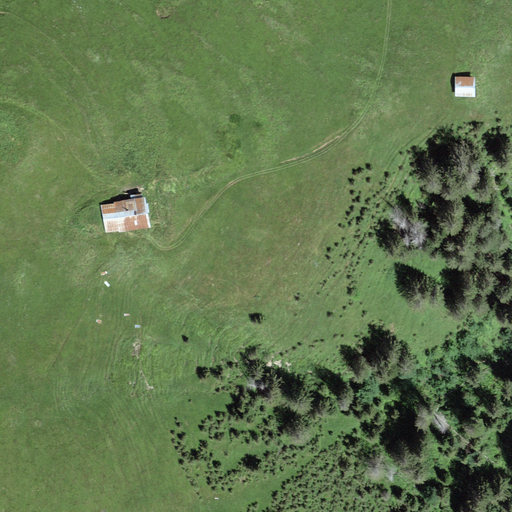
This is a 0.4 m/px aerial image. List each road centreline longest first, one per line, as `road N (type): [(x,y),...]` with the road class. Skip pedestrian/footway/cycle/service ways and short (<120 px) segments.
road 1 (track): [(140,236),(173,246),(230,184),(339,139),(376,86),(389,0)]
road 2 (track): [(0,98),(54,121),(105,184),(146,185),(154,202),(148,237)]
